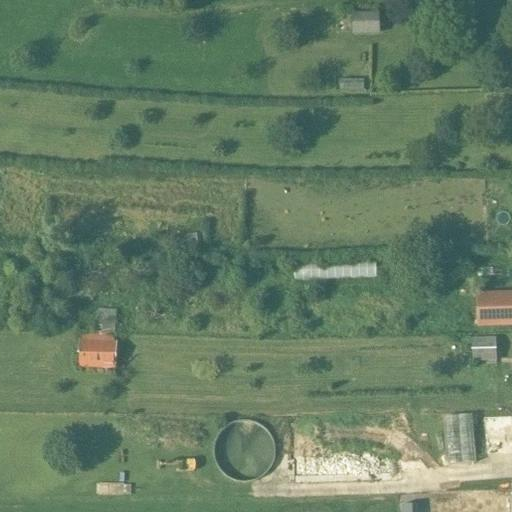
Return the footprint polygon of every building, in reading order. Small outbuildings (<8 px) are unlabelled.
[(352,34),(380,33),(379,11),(351,12),(352,34)] [(316,278),(359,276),(359,265),(316,266),(316,278)] [(511,326),(511,291),(477,293),(477,327),(511,326)] [(98,330),(116,329),(115,308),(98,308),(98,330)] [(78,367),(116,369),(117,342),(115,341),(115,335),(82,334),(82,340),(80,340),(78,367)] [(497,360),(496,336),(471,337),(472,361),(497,360)] [(511,453),(511,413),(482,414),(483,454),(511,453)] [(473,414),(446,416),(448,461),(475,460),(473,414)] [(292,419),(294,484),(402,481),(399,415),(292,419)]
